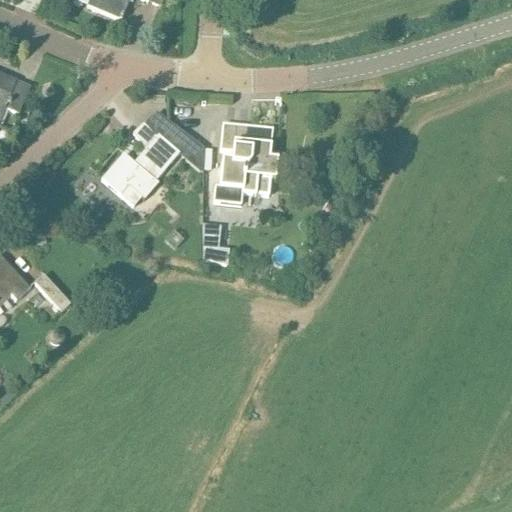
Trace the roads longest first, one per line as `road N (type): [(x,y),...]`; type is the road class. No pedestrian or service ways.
road 1 (unclassified): [(511,25),(307,79),(211,76)]
road 2 (residential): [(0,185),(129,70)]
road 3 (residential): [(129,70),(0,19)]
